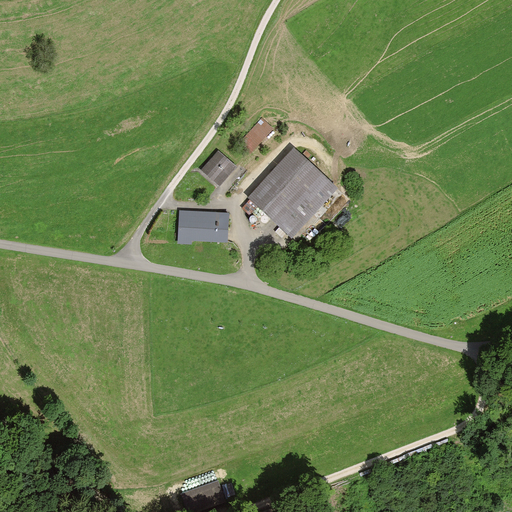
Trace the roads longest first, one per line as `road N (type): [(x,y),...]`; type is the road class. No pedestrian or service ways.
road 1 (track): [(124,264),(244,283),(421,338),(484,347)]
road 2 (track): [(484,347),(479,407),(449,434),(236,511)]
road 3 (track): [(276,0),(215,127),(136,233),(124,264)]
road 4 (track): [(127,511),(46,480),(19,492),(7,511)]
road 5 (track): [(124,264),(0,244)]
